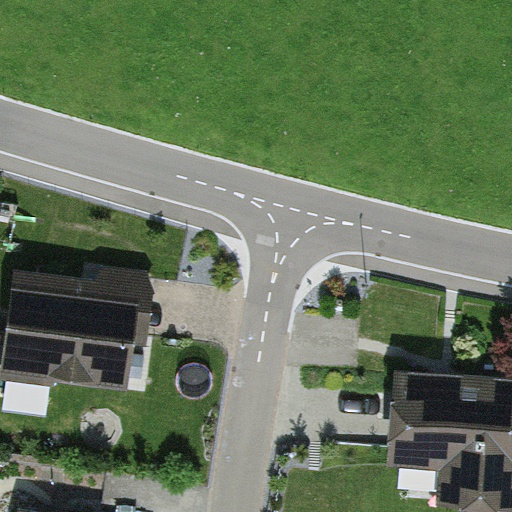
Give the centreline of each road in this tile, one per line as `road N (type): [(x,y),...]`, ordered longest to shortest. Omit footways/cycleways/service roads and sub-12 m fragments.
road 1 (residential): [(0,124),(235,194),(291,225)]
road 2 (residential): [(291,225),(274,281),(237,511)]
road 3 (residential): [(291,225),(349,224),(511,259)]
